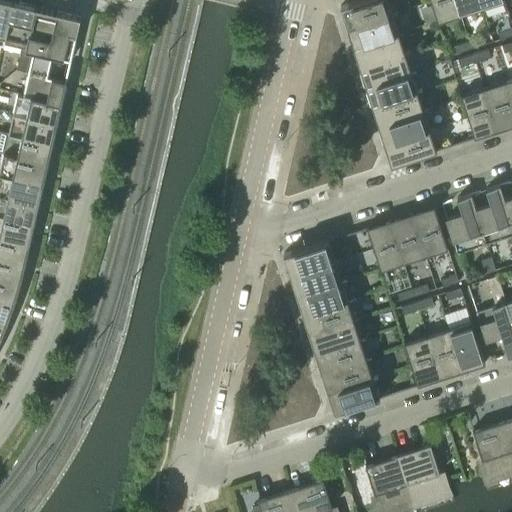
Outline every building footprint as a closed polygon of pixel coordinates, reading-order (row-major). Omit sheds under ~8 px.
[(0,0),(0,42),(4,43),(13,0),(11,0),(0,0)] [(21,47),(26,48),(34,12),(35,13),(37,6),(13,0),(4,43),(21,47)] [(347,5),(353,24),(392,12),(388,0),(356,0),(340,5),(342,6),(347,5)] [(460,14),(455,0),(430,0),(437,21),(460,14)] [(479,0),(455,0),(460,14),(482,7),(479,0)] [(52,53),(52,54),(70,58),(80,16),(57,10),(55,17),(56,18),(48,52),(52,53)] [(31,60),(28,71),(47,75),(47,74),(52,54),(52,53),(48,52),(56,18),(55,17),(35,13),(34,12),(26,48),(33,50),(31,60)] [(353,24),(359,43),(398,31),(392,12),(353,24)] [(511,25),(497,30),(499,38),(511,34),(511,25)] [(359,43),(366,63),(405,50),(398,31),(359,43)] [(483,35),(468,40),(471,47),(486,42),(483,35)] [(471,47),(468,40),(453,44),(456,52),(471,47)] [(511,40),(501,44),(504,51),(511,48),(511,40)] [(31,60),(33,50),(26,48),(21,47),(19,57),(31,60)] [(488,48),(472,53),(475,61),(490,56),(488,48)] [(366,63),(372,82),(411,70),(405,50),(366,63)] [(475,61),(472,53),(457,58),(460,66),(475,61)] [(17,68),(28,71),(31,60),(19,57),(17,68)] [(372,82),(378,102),(417,89),(411,70),(372,82)] [(23,93),(60,102),(66,79),(47,74),(47,75),(28,71),(23,93)] [(511,101),(505,79),(483,86),(496,127),(511,121),(511,101)] [(496,127),(483,86),(460,94),(474,136),(476,136),(475,134),(496,127)] [(378,102),(384,121),(423,109),(417,89),(378,102)] [(18,91),(13,112),(56,122),(60,102),(23,93),(18,91)] [(384,121),(391,140),(430,128),(429,128),(434,126),(433,123),(429,125),(423,109),(384,121)] [(13,112),(8,132),(51,141),(56,122),(13,112)] [(430,128),(391,140),(397,159),(392,161),(391,163),(436,149),(430,128)] [(0,129),(0,150),(47,161),(51,141),(8,132),(0,129)] [(0,150),(4,152),(0,166),(0,171),(42,181),(47,161),(0,150)] [(0,171),(0,192),(38,201),(42,181),(0,171)] [(490,203),(476,208),(475,208),(486,242),(511,233),(511,225),(504,199),(499,183),(485,188),(490,203)] [(0,192),(0,213),(33,221),(38,201),(0,192)] [(475,208),(476,208),(471,192),(457,197),(462,212),(446,217),(457,252),(486,242),(475,208)] [(432,207),(412,214),(425,254),(432,252),(434,258),(442,255),(440,249),(447,247),(434,204),(432,205),(432,207)] [(0,213),(0,234),(28,241),(33,221),(0,213)] [(412,214),(390,221),(403,261),(425,254),(412,214)] [(403,261),(390,221),(369,227),(368,225),(366,226),(380,269),(403,261)] [(0,234),(0,255),(24,261),(28,241),(0,234)] [(290,252),(296,271),(335,259),(328,238),(283,253),(285,254),(290,252)] [(0,255),(0,276),(18,282),(24,261),(0,255)] [(495,268),(491,255),(481,259),(485,272),(495,268)] [(296,271),(303,291),(341,278),(335,259),(296,271)] [(458,280),(455,272),(440,277),(442,285),(458,280)] [(487,277),(491,290),(501,287),(497,274),(487,277)] [(0,276),(0,297),(12,302),(18,282),(0,276)] [(429,289),(426,281),(422,283),(420,277),(409,280),(411,286),(412,289),(414,294),(429,289)] [(303,291),(309,310),(348,297),(341,278),(303,291)] [(446,298),(462,293),(460,285),(444,290),(446,298)] [(396,291),(399,299),(414,294),(412,289),(411,286),(396,291)] [(415,300),(418,307),(433,302),(431,295),(415,300)] [(0,297),(0,320),(5,322),(12,302),(0,297)] [(309,310),(315,330),(354,317),(348,297),(309,310)] [(418,307),(415,300),(400,305),(403,312),(418,307)] [(511,322),(505,301),(476,310),(485,339),(501,334),(507,355),(511,353),(511,322)] [(467,307),(448,312),(451,323),(470,318),(467,307)] [(315,330),(321,349),(360,336),(354,317),(315,330)] [(471,319),(448,327),(461,367),(482,360),(483,363),(484,362),(471,319)] [(448,327),(426,334),(439,374),(461,367),(448,327)] [(439,374),(426,334),(404,341),(417,384),(419,383),(418,381),(439,374)] [(321,349),(328,368),(366,356),(360,336),(321,349)] [(369,355),(373,370),(395,363),(391,349),(369,355)] [(328,368),(334,388),(373,375),(366,356),(328,368)] [(373,375),(334,388),(340,407),(335,408),(334,411),(379,396),(373,375)] [(511,440),(505,418),(472,428),(487,475),(488,477),(511,468),(511,440)] [(430,442),(397,452),(413,499),(413,501),(445,490),(445,489),(430,442)] [(413,499),(397,452),(365,463),(380,510),(380,511),(413,501),(413,499)] [(333,511),(322,476),(290,487),(298,511),(333,511)] [(298,511),(290,487),(257,497),(262,511),(298,511)]
